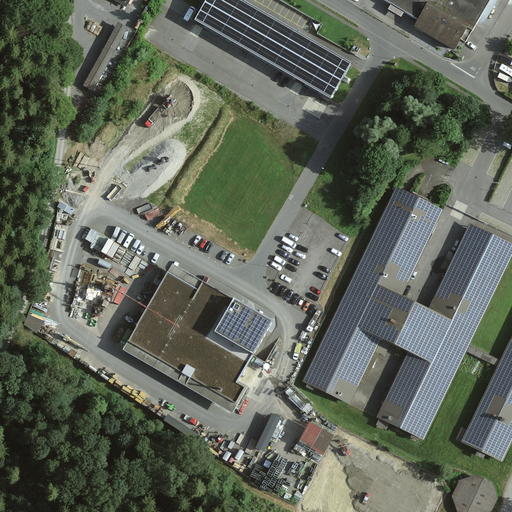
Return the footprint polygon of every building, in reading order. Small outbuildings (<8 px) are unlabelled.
[(349,63),(241,0),(206,0),(196,18),(330,96),(349,63)] [(380,0),(380,1),(416,23),(412,30),(455,55),(488,0),(380,0)] [(122,31),(115,27),(84,84),(92,88),(122,31)] [(439,213),(395,192),(302,385),(347,407),(378,342),(407,356),(377,417),(423,439),(511,254),(511,248),(468,228),(426,315),(397,301),(439,213)] [(203,281),(198,290),(168,273),(128,341),(237,404),(246,389),(235,382),(271,320),(203,281)] [(74,312),(95,318),(104,289),(83,283),(74,312)] [(511,340),(463,444),(499,461),(511,434),(511,340)] [(271,412),(258,447),(268,451),(280,415),(271,412)] [(459,511),(491,511),(499,496),(494,481),(477,473),(461,477),(454,493),(459,511)]
